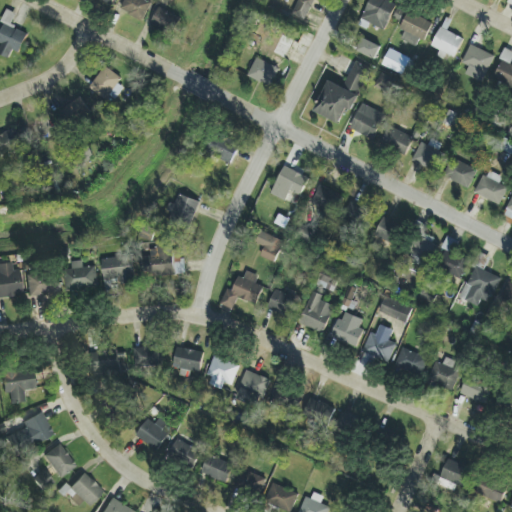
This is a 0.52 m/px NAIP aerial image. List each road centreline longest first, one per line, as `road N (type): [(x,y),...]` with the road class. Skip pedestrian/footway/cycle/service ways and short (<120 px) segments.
road 1 (residential): [(511,450),(201,315),(156,313),(0,336)]
road 2 (residential): [(511,248),(34,0)]
road 3 (residential): [(344,0),(241,202),(201,315)]
road 4 (residential): [(209,511),(148,485),(102,447),(72,404),(53,327)]
